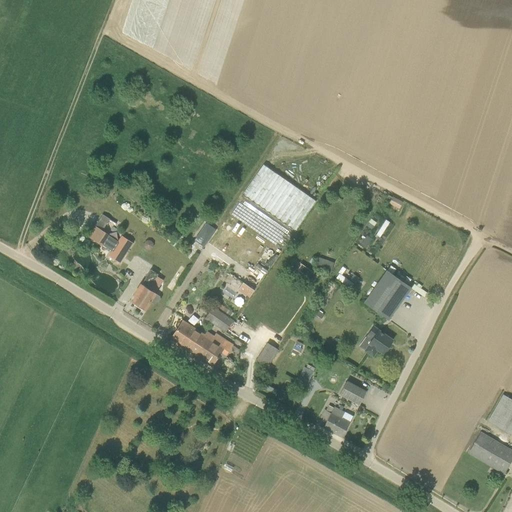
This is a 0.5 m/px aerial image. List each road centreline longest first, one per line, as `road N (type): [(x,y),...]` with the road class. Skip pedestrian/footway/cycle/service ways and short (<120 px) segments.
road 1 (unclassified): [(448,511),(0,247)]
road 2 (track): [(16,256),(113,0)]
road 3 (track): [(511,252),(313,148),(316,127)]
